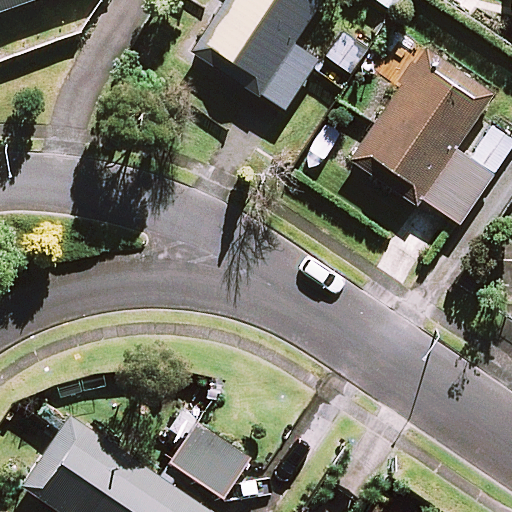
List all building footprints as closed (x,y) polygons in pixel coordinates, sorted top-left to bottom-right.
[(0,0),(0,8),(22,0),(0,0)] [(225,0),(193,50),(282,108),(316,56),(291,40),(317,0),(225,0)] [(338,98),(371,122),(347,155),(413,203),(494,91),(434,48),(395,19),(338,98)] [(369,42),(344,27),(325,57),(351,73),(369,42)] [(245,454),(182,414),(171,431),(183,439),(165,468),(216,500),(245,454)] [(198,511),(65,422),(18,491),(49,511),(198,511)]
